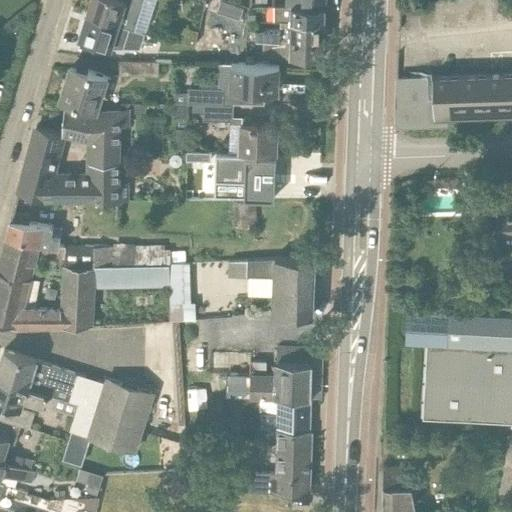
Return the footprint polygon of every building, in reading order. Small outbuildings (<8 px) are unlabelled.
[(119,24),(129,27),(134,29),(143,0),(90,0),(86,13),(119,24)] [(219,1),(216,12),(239,18),(242,7),(219,1)] [(274,21),(280,21),(323,22),(324,6),(286,5),(274,5),(274,21)] [(91,40),(95,42),(112,47),(123,47),(129,27),(119,24),(86,13),(79,37),(80,37),(79,41),(90,44),(91,40)] [(255,39),(262,39),(323,40),(323,22),(280,21),(280,30),(255,29),(255,39)] [(323,56),(323,40),(262,39),(262,54),(279,55),(323,56)] [(158,61),(126,59),(119,60),(118,74),(157,75),(158,61)] [(204,103),(234,103),(250,104),(251,90),(265,91),(279,92),(281,65),(230,63),(230,65),(229,89),(225,89),(188,87),(188,102),(204,103)] [(77,104),(99,108),(109,76),(87,70),(86,73),(69,68),(59,98),(77,104)] [(511,73),(432,76),(399,77),(398,118),(399,120),(402,124),(404,124),(444,123),(444,117),(511,114),(511,73)] [(62,131),(122,145),(122,131),(120,108),(120,106),(99,108),(77,104),(64,103),(62,131)] [(203,119),(232,121),(233,121),(233,116),(234,103),(204,103),(203,119)] [(242,124),(242,122),(242,117),(233,116),(233,121),(232,121),(232,124),(242,124)] [(279,123),(242,122),(242,124),(240,151),(277,153),(279,123)] [(46,201),(101,202),(121,202),(121,197),(122,145),(62,131),(36,124),(18,190),(46,198),(46,201)] [(187,150),(187,162),(212,163),(213,151),(187,150)] [(276,156),(216,155),(216,182),(247,183),(246,198),(274,198),(276,156)] [(507,202),(496,203),(497,243),(511,242),(511,196),(507,196),(507,202)] [(233,228),(257,227),(256,201),(232,203),(233,228)] [(17,329),(62,327),(62,326),(94,324),(95,291),(97,264),(94,264),(94,245),(59,244),(61,237),(51,234),(53,224),(30,221),(30,212),(15,210),(12,219),(10,219),(0,259),(0,320),(17,325),(17,329)] [(94,264),(97,264),(113,264),(113,245),(94,245),(94,264)] [(271,313),(313,314),(315,258),(273,256),(273,257),(250,258),(249,274),(272,275),(271,313)] [(97,264),(95,291),(169,290),(169,263),(113,264),(97,264)] [(169,302),(169,319),(192,318),(191,302),(189,302),(169,302)] [(408,309),(406,340),(428,341),(427,343),(426,343),(425,359),(427,359),(426,364),(425,364),(424,377),(425,377),(425,380),(424,380),(423,396),(424,396),(424,398),(423,398),(422,414),(424,414),(423,416),(503,420),(511,420),(511,314),(413,309),(408,309)] [(310,397),(310,396),(311,347),(277,346),(274,371),(266,371),(266,360),(250,360),(250,373),(226,372),(226,397),(310,397)] [(137,454),(138,450),(153,403),(156,393),(107,377),(106,381),(5,349),(0,362),(0,377),(55,395),(80,403),(72,433),(137,454)] [(0,411),(0,417),(21,424),(29,427),(34,411),(22,407),(25,399),(51,407),(55,395),(0,377),(0,400),(3,401),(0,411)] [(225,427),(279,429),(309,430),(310,397),(226,397),(225,427)] [(0,459),(3,460),(9,441),(15,443),(21,424),(0,417),(0,459)] [(234,489),(307,494),(309,430),(279,429),(278,472),(233,470),(234,489)] [(9,462),(32,469),(34,461),(24,458),(24,457),(12,452),(9,462)] [(35,470),(32,469),(9,462),(3,460),(0,459),(0,477),(2,472),(31,481),(35,470)] [(382,511),(417,511),(411,479),(420,478),(418,466),(408,468),(408,465),(382,465),(382,511)] [(91,489),(100,491),(104,472),(83,467),(81,475),(93,477),(91,489)]
